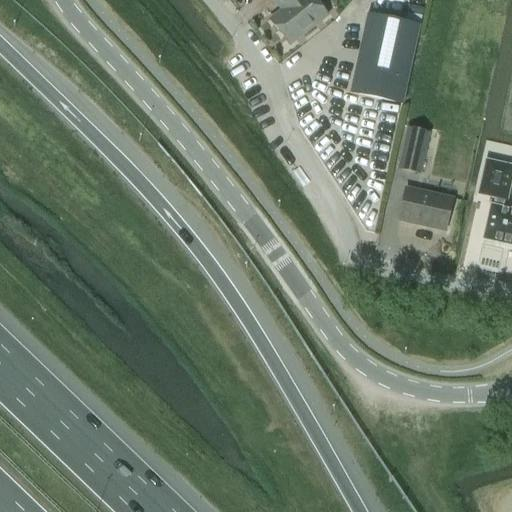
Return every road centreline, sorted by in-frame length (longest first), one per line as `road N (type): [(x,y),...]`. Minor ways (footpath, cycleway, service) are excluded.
road 1 (unclassified): [(511,392),(441,395),(360,365),(231,193),(63,0)]
road 2 (motorway): [(359,511),(261,339),(207,262),(0,46)]
road 3 (unclassified): [(511,294),(360,264),(269,78),(212,0)]
road 4 (motorway): [(152,511),(0,365)]
